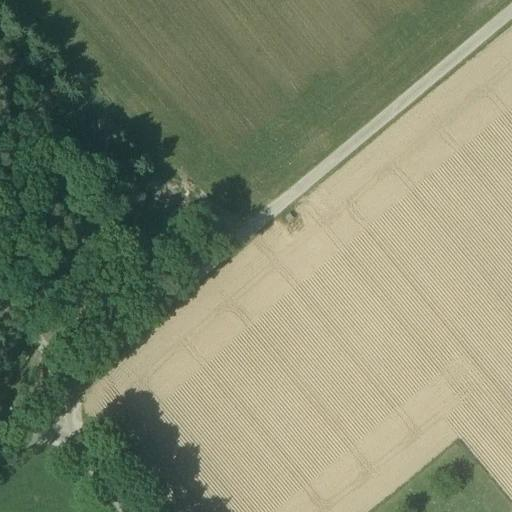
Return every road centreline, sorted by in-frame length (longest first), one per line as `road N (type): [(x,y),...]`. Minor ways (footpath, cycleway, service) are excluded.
road 1 (unclassified): [(55,408),(511,17)]
road 2 (unclassified): [(134,511),(55,408)]
